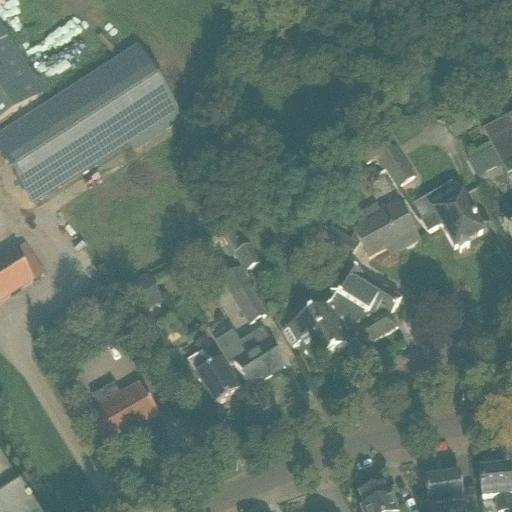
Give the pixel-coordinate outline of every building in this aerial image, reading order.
[(0,47),(0,119),(37,97),(5,45),(0,47)] [(140,54),(0,142),(0,155),(32,207),(178,114),(140,54)] [(373,94),(365,99),(368,106),(377,101),(373,94)] [(466,112),(445,125),(454,139),(474,126),(466,112)] [(511,115),(504,120),(482,133),(497,160),(507,177),(511,174),(511,115)] [(394,149),(374,163),(381,173),(383,171),(385,173),(396,191),(414,181),(401,159),(394,149)] [(475,159),(467,163),(476,179),(484,175),(475,159)] [(440,229),(444,234),(454,252),(482,236),(461,199),(433,215),(434,217),(420,225),(427,236),(440,229)] [(256,211),(271,219),(275,211),(261,203),(256,211)] [(418,244),(408,226),(397,206),(380,215),(376,207),(360,216),(366,227),(353,235),(368,262),(396,246),(400,254),(418,244)] [(511,220),(503,225),(506,231),(511,241),(511,220)] [(331,234),(322,249),(347,265),(357,250),(331,234)] [(0,305),(44,277),(33,261),(25,249),(0,265),(0,305)] [(244,277),(258,268),(248,250),(233,258),(241,271),(244,277)] [(345,268),(329,293),(335,297),(335,296),(351,306),(350,308),(342,313),(350,327),(348,328),(357,342),(362,351),(397,330),(390,319),(400,302),(383,292),(380,297),(362,286),(365,280),(345,268)] [(266,318),(238,273),(221,283),(249,328),(266,318)] [(146,314),(163,304),(146,276),(129,287),(146,314)] [(282,333),(283,334),(293,350),(301,345),(314,367),(357,342),(348,328),(350,327),(342,313),(350,308),(351,306),(335,296),(335,297),(330,306),(326,308),(326,307),(282,333)] [(232,334),(214,345),(229,369),(234,365),(249,391),(270,378),(272,381),(284,374),(282,371),(285,369),(274,352),(272,348),(267,341),(262,333),(240,347),(232,334)] [(200,356),(187,364),(214,409),(237,395),(204,341),(195,347),(200,356)] [(157,419),(147,402),(139,389),(121,399),(113,386),(99,395),(107,408),(95,415),(82,395),(72,401),(102,452),(157,419)] [(0,511),(35,511),(0,456),(0,511)] [(511,511),(510,499),(508,471),(475,474),(477,502),(497,500),(498,511),(511,511)] [(458,477),(423,483),(427,502),(428,511),(429,511),(428,511),(476,511),(475,498),(462,500),(462,497),(458,477)] [(395,511),(392,502),(387,504),(382,489),(358,498),(363,511),(395,511)]
